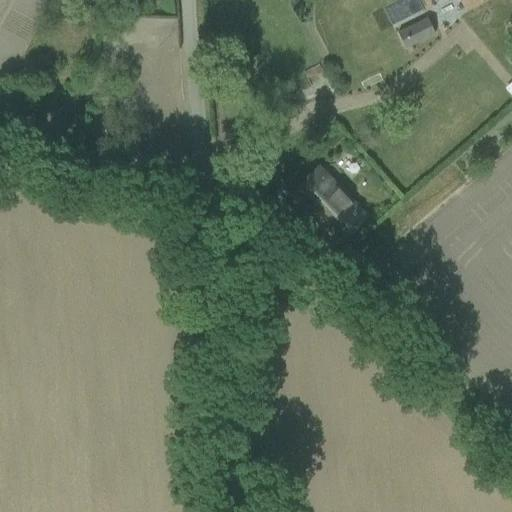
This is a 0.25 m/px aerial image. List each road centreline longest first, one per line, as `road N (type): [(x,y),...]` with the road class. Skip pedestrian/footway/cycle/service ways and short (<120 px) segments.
road 1 (track): [(511,463),(393,346),(260,238),(210,241),(0,174)]
road 2 (residential): [(186,0),(237,511)]
